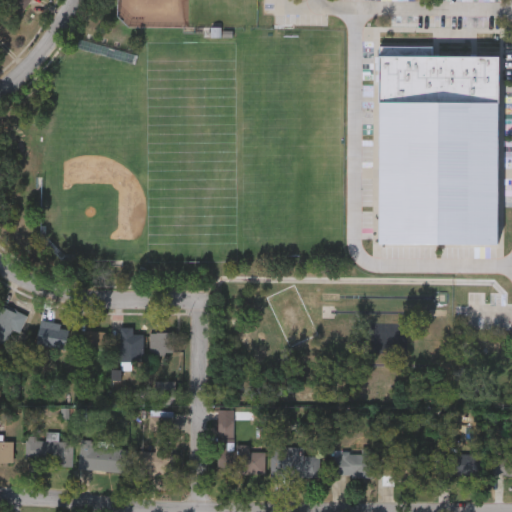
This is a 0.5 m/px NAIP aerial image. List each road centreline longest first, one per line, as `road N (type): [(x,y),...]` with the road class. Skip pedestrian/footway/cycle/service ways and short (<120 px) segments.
road 1 (residential): [(511,509),(153,508),(0,493)]
road 2 (residential): [(200,301),(224,279),(511,285)]
road 3 (residential): [(197,511),(200,301)]
road 4 (residential): [(200,301),(63,296),(0,265)]
